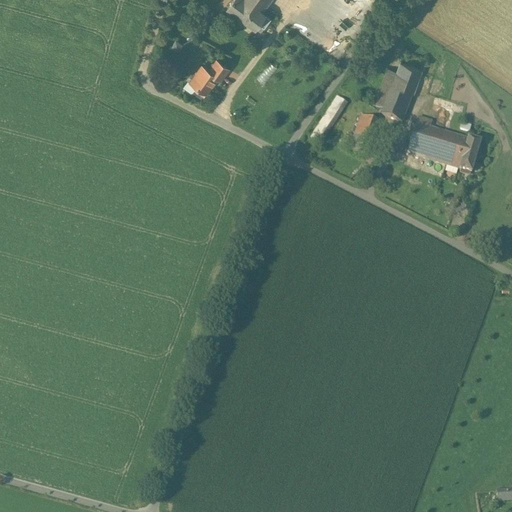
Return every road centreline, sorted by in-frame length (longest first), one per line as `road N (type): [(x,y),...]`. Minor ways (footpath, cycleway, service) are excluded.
road 1 (unclassified): [(151,511),(282,156)]
road 2 (residential): [(511,274),(282,156)]
road 3 (residential): [(282,156),(143,77),(165,0)]
road 4 (unclassified): [(282,156),(393,0)]
road 5 (unclassified): [(0,478),(118,511)]
